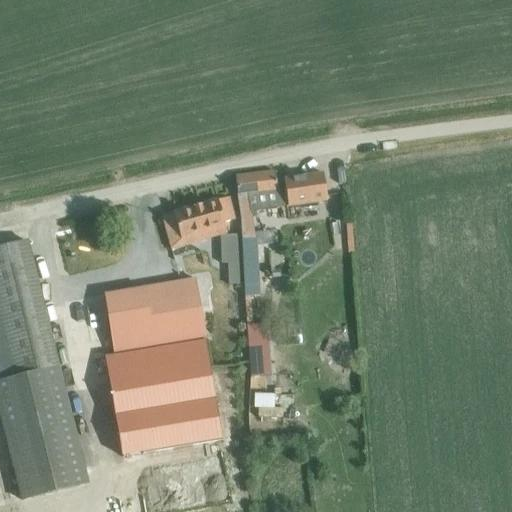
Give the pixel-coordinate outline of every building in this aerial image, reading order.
[(321,173),(282,178),(283,179),(283,180),(286,207),(325,202),(321,173)] [(273,174),(234,178),(236,197),(240,219),(241,240),(253,239),(248,212),(284,207),(286,207),(283,180),(283,179),(273,180),(273,174)] [(225,222),(233,220),(227,198),(160,217),(169,250),(212,238),(210,231),(226,227),(225,222)] [(236,236),(219,237),(221,264),(226,264),(227,285),(238,284),(236,236)] [(243,270),(257,269),(255,239),(253,239),(241,240),(243,270)] [(335,241),(320,241),(320,268),(335,268),(335,241)] [(57,368),(25,242),(0,248),(0,418),(21,502),(87,485),(57,368)] [(194,280),(103,296),(113,355),(102,356),(119,456),(223,436),(194,280)] [(265,323),(245,324),(248,375),(268,374),(265,323)]
